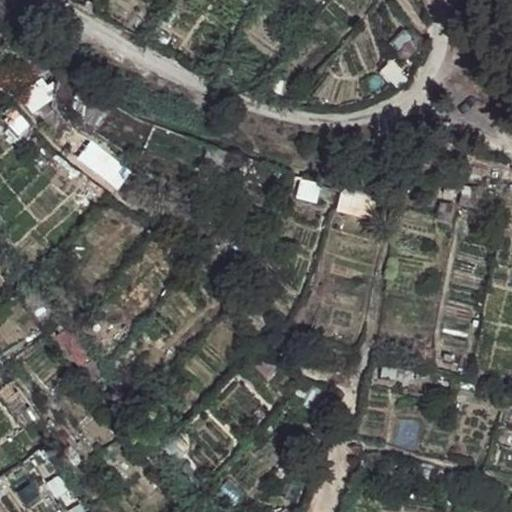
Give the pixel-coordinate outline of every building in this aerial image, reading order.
[(20,89),(29,109),(54,97),(44,77),(20,89)] [(412,388),(440,394),(443,385),(413,377),(412,388)] [(432,487),(434,478),(422,474),(421,472),(404,471),(401,482),(417,484),(419,486),(432,487)] [(462,497),(460,502),(476,508),(480,499),(477,498),(482,487),(476,488),(475,485),(448,479),(447,492),(462,497)] [(476,508),(460,502),(458,508),(475,510),(476,508)]
